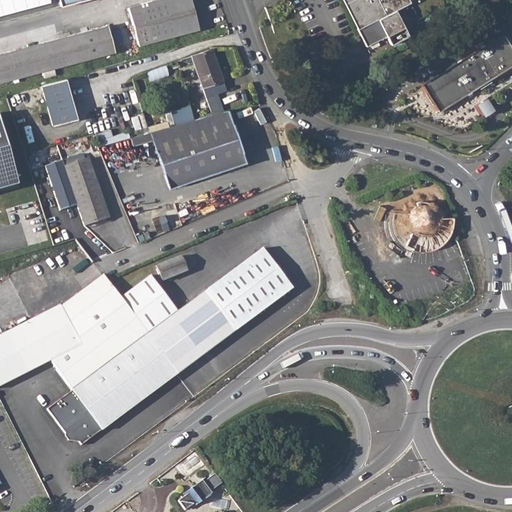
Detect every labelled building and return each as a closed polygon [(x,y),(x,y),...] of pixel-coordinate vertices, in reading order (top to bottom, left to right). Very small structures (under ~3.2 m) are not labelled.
[(190,0),(164,0),(128,10),(137,45),(199,28),(190,0)] [(342,0),(365,45),(385,35),(390,43),(404,36),(407,35),(395,10),(409,2),(407,0),(342,0)] [(107,25),(0,53),(0,81),(114,51),(107,25)] [(508,47),(505,43),(508,42),(502,33),(421,83),(438,111),(511,64),(511,48),(510,46),(508,47)] [(211,48),(192,56),(202,86),(222,79),(211,48)] [(41,85),(52,126),(76,119),(65,79),(41,85)] [(478,102),(484,115),(495,109),(488,97),(478,102)] [(170,111),(174,124),(194,119),(190,105),(170,111)] [(135,135),(129,137),(132,146),(152,140),(169,187),(244,162),(228,109),(194,119),(174,124),(135,135)] [(0,120),(0,190),(18,185),(0,120)] [(88,158),(63,166),(61,160),(53,164),(45,166),(59,212),(75,206),(84,226),(108,218),(88,158)] [(410,211),(409,213),(408,216),(408,219),(407,223),(408,226),(410,229),(413,232),(406,247),(410,249),(415,251),(423,251),(430,249),(433,248),(441,244),(449,241),(454,231),(456,219),(437,220),(436,216),(435,213),(434,211),(431,208),(428,207),(424,205),(420,205),(417,206),(414,208),(412,209),(410,211)] [(149,275),(119,297),(177,374),(292,288),(261,248),(203,292),(176,311),(149,275)] [(180,256),(156,265),(162,280),(186,270),(180,256)] [(0,335),(0,385),(49,360),(71,390),(47,408),(69,437),(73,438),(75,436),(81,444),(100,429),(101,430),(177,374),(119,297),(105,279),(102,275),(60,304),(0,335)] [(221,482),(214,473),(208,478),(207,477),(183,493),(184,495),(177,500),(184,509),(191,505),(192,506),(216,488),(214,487),(221,482)]
